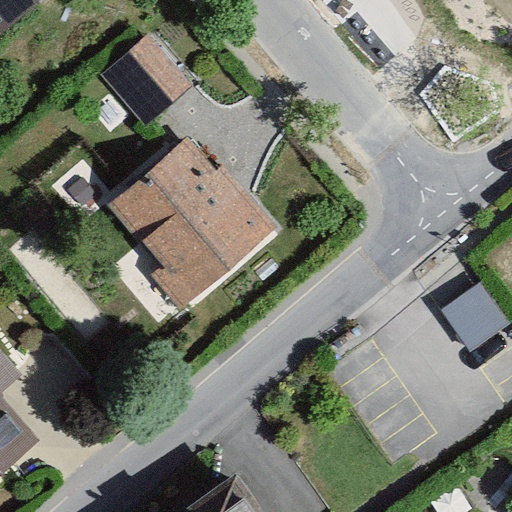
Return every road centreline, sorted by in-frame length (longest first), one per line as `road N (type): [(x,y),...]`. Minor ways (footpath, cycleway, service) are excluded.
road 1 (unclassified): [(73,511),(424,212)]
road 2 (residential): [(424,212),(244,0)]
